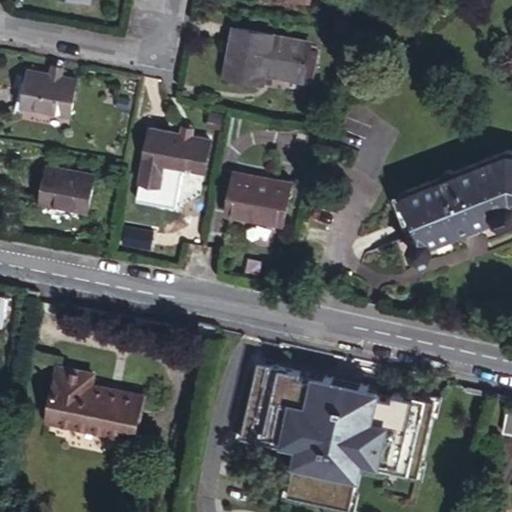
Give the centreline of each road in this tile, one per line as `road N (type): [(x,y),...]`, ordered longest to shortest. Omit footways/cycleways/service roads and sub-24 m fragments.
road 1 (unclassified): [(0,261),(511,359)]
road 2 (residential): [(0,19),(160,47),(170,0)]
